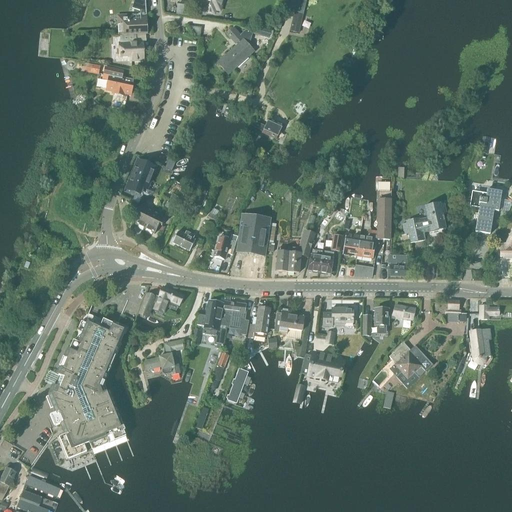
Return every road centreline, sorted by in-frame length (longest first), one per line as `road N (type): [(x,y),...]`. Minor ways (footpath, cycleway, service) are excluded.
road 1 (secondary): [(104,260),(255,287),(511,293)]
road 2 (tertiary): [(104,260),(112,191),(159,74),(155,0)]
road 3 (secondary): [(104,260),(70,283),(0,411)]
